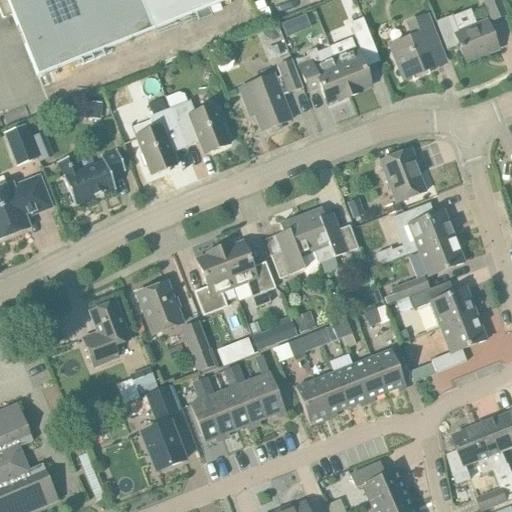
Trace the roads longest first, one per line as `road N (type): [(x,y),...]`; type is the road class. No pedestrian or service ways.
road 1 (residential): [(0,290),(363,136),(438,120),(469,126)]
road 2 (residential): [(166,510),(391,423),(424,419)]
road 3 (residential): [(511,297),(469,126)]
